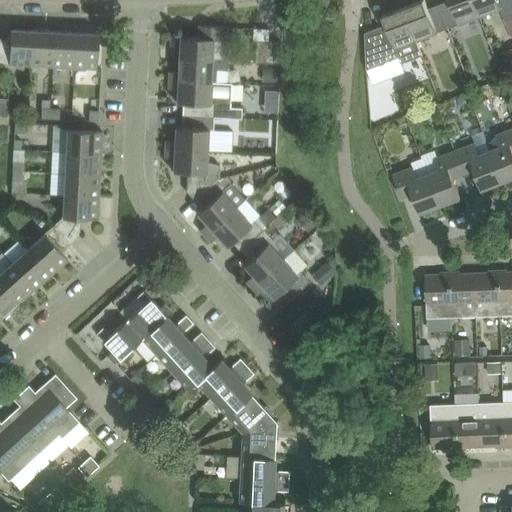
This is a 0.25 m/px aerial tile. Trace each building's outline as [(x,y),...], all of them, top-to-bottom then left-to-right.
[(425,0),(419,0),(404,6),(417,39),(449,27),(439,3),(429,7),(425,0)] [(449,27),(480,15),(474,0),(447,0),(439,3),(449,27)] [(511,36),(511,5),(510,0),(474,0),(480,15),(500,8),(511,37),(511,36)] [(375,37),(381,52),(395,46),(402,62),(422,54),(417,39),(404,6),(383,14),(387,23),(375,28),(378,36),(375,37)] [(180,45),(179,58),(220,60),(220,51),(221,26),(200,25),(199,37),(171,35),(171,44),(180,45)] [(0,37),(0,62),(32,65),(33,30),(11,29),(11,38),(0,37)] [(55,31),(33,30),(32,65),(53,66),(55,31)] [(77,32),(55,31),(53,66),(75,67),(77,32)] [(77,32),(75,67),(97,68),(99,33),(77,32)] [(367,68),(385,62),(381,52),(375,37),(366,41),(367,68)] [(256,40),(255,61),(280,63),(281,41),(256,40)] [(169,71),(169,79),(215,81),(215,70),(228,70),(228,60),(220,60),(179,58),(178,71),(169,71)] [(276,69),(264,68),(264,80),(276,81),(276,69)] [(184,102),(183,114),(214,115),(235,116),(235,117),(242,118),(242,107),(230,107),(232,82),(215,81),(169,79),(168,88),(178,88),(177,102),(184,102)] [(265,97),(278,98),(279,98),(279,91),(279,90),(265,90),(265,97)] [(460,94),(462,99),(467,102),(472,100),(468,91),(460,94)] [(42,99),(41,107),(50,107),(51,99),(42,99)] [(51,118),(51,108),(41,107),(41,118),(51,118)] [(51,108),(51,118),(60,118),(60,108),(51,108)] [(98,120),(99,110),(90,109),(89,120),(98,120)] [(408,115),(411,122),(419,119),(416,112),(408,115)] [(182,127),(176,126),(175,140),(166,140),(165,148),(208,150),(209,129),(214,129),(214,117),(235,118),(235,116),(214,116),(183,114),(182,127)] [(14,132),(26,132),(26,123),(15,123),(14,132)] [(68,128),(66,151),(101,152),(103,131),(68,128)] [(511,128),(498,134),(502,144),(491,148),(503,181),(511,177),(511,128)] [(477,142),(456,149),(465,173),(475,169),(482,189),(503,181),(491,148),(481,152),(477,142)] [(186,190),(194,199),(218,178),(220,176),(221,164),(207,161),(208,150),(165,148),(165,157),(174,157),(173,171),(187,171),(186,190)] [(456,149),(435,157),(439,168),(429,172),(442,204),(461,197),(454,177),(465,173),(456,149)] [(100,174),(101,152),(66,151),(65,172),(100,174)] [(12,169),(24,170),(24,162),(13,161),(12,169)] [(442,204),(429,172),(418,176),(414,165),(393,173),(402,197),(413,193),(420,212),(442,204)] [(23,180),(24,170),(12,169),(12,179),(23,180)] [(50,193),(64,194),(99,196),(100,174),(65,172),(51,171),(50,193)] [(206,223),(200,229),(205,235),(237,206),(245,199),(231,183),(226,188),(218,179),(194,200),(202,208),(197,213),(206,223)] [(63,216),(54,224),(71,243),(80,235),(81,217),(98,218),(99,196),(64,194),(63,216)] [(237,206),(205,235),(211,241),(218,235),(227,246),(232,241),(240,250),(264,229),(254,219),(251,222),(237,206)] [(268,208),(260,216),(258,218),(265,225),(275,215),(268,208)] [(308,208),(300,215),(311,228),(319,222),(308,208)] [(62,252),(71,243),(54,224),(28,247),(52,273),(68,259),(62,252)] [(272,239),(264,229),(240,250),(248,259),(243,264),(253,274),(246,280),(252,286),(283,258),(269,242),(272,239)] [(28,247),(12,261),(36,288),(52,273),(28,247)] [(310,280),(301,270),(297,273),(283,258),(252,286),(257,293),(264,287),(273,297),(278,292),(287,302),(301,288),(310,280)] [(0,280),(19,302),(36,288),(12,261),(0,272),(0,280)] [(326,262),(315,272),(323,281),(333,272),(335,271),(327,263),(326,262)] [(511,270),(499,271),(501,314),(511,313),(511,270)] [(499,271),(475,272),(476,315),(501,314),(499,271)] [(426,273),(427,295),(428,317),(452,316),(450,272),(426,273)] [(475,272),(450,272),(452,316),(476,315),(475,272)] [(0,280),(0,312),(3,316),(19,302),(0,280)] [(144,304),(127,319),(143,337),(167,316),(171,312),(164,304),(160,308),(144,290),(137,296),(144,304)] [(143,337),(158,354),(182,333),(194,322),(186,314),(175,325),(167,316),(143,337)] [(143,337),(127,319),(111,334),(104,327),(97,333),(113,350),(108,354),(115,362),(143,337)] [(158,354),(173,370),(208,339),(202,331),(190,341),(182,333),(158,354)] [(189,388),(197,380),(196,380),(212,366),(204,357),(215,346),(208,339),(173,370),(189,388)] [(455,339),(456,355),(471,354),(471,339),(455,339)] [(431,343),(419,344),(419,357),(431,356),(431,343)] [(480,355),(488,355),(488,345),(480,345),(480,355)] [(196,380),(197,380),(212,397),(247,365),(240,357),(229,368),(220,358),(212,366),(196,380)] [(500,361),(488,362),(489,372),(501,372),(500,361)] [(427,379),(440,379),(439,362),(426,363),(427,379)] [(468,374),(467,362),(456,362),(456,363),(456,371),(456,375),(468,374)] [(247,365),(212,397),(228,414),(251,393),(243,383),(254,372),(247,365)] [(31,387),(23,393),(59,433),(59,434),(62,436),(79,420),(66,406),(77,396),(55,373),(35,391),(31,387)] [(480,390),(456,392),(457,401),(481,399),(480,390)] [(20,405),(10,413),(42,449),(59,434),(59,433),(23,393),(16,400),(20,405)] [(228,414),(243,431),(276,420),(251,393),(228,414)] [(506,444),(504,401),(480,402),(482,445),(506,444)] [(482,445),(480,402),(456,403),(457,446),(482,445)] [(431,404),(431,407),(433,447),(457,446),(456,403),(431,404)] [(0,435),(26,464),(42,449),(10,413),(1,422),(0,420),(0,435)] [(276,420),(243,431),(242,456),(274,457),(276,420)] [(0,469),(9,479),(26,464),(0,435),(0,469)] [(93,470),(99,464),(90,454),(84,460),(93,470)] [(274,469),(274,457),(242,456),(241,478),(289,480),(289,470),(274,469)] [(84,460),(77,466),(87,476),(93,470),(84,460)] [(73,466),(65,473),(76,486),(84,478),(73,466)] [(288,490),(289,480),(241,478),(240,502),(251,502),(283,504),(283,502),(272,502),(273,490),(288,490)] [(59,502),(66,496),(56,486),(50,491),(59,502)] [(53,507),(59,502),(50,491),(44,497),(53,507)] [(282,511),(283,504),(251,502),(251,510),(251,511),(250,511),(282,511)]
